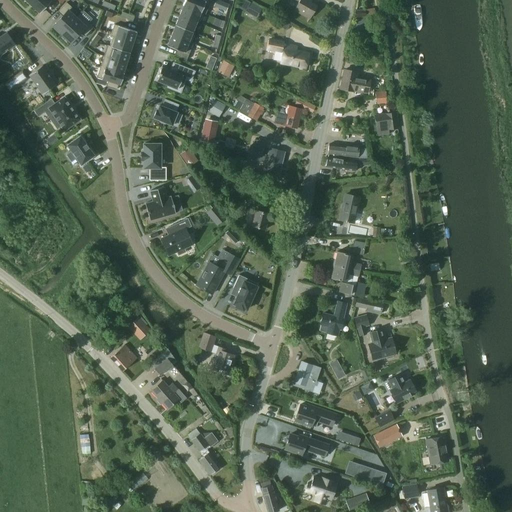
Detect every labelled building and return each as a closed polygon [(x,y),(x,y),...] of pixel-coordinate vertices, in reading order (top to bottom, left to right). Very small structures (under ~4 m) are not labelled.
[(24,0),(40,14),(51,2),(49,0),(24,0)] [(183,6),(183,5),(200,12),(201,13),(202,13),(205,14),(210,3),(210,0),(184,0),(182,6),(183,6)] [(311,0),(294,0),(299,3),(295,10),(310,18),(316,6),(310,3),(311,0)] [(62,35),(76,19),(76,18),(69,12),(71,8),(66,3),(57,12),(62,16),(53,26),(55,28),(54,29),(59,34),(60,33),(62,35)] [(256,18),(262,8),(250,3),(245,13),(256,18)] [(200,12),(183,5),(183,6),(179,15),(196,22),(198,23),(202,13),(201,13),(200,12)] [(84,37),(93,28),(79,15),(76,18),(76,19),(62,35),(70,42),(80,33),(84,37)] [(196,22),(179,15),(175,25),(192,32),(196,22)] [(113,36),(133,43),(136,32),(114,25),(110,36),(113,37),(113,36)] [(192,32),(175,25),(171,35),(188,42),(190,43),(194,33),(192,32)] [(0,54),(0,55),(15,45),(6,33),(0,37),(0,54)] [(188,42),(171,35),(167,46),(177,50),(174,56),(186,60),(188,54),(193,44),(190,43),(188,42)] [(110,47),(130,53),(133,43),(113,36),(113,37),(110,46),(110,47)] [(297,47),(285,45),(283,44),(284,41),(269,38),(266,51),(274,53),(272,60),(281,62),(306,68),(309,53),(296,51),(297,47)] [(104,56),(126,63),(130,53),(110,47),(110,46),(107,45),(104,56)] [(123,73),(126,63),(104,56),(101,66),(123,73)] [(223,61),(217,72),(228,77),(234,66),(223,61)] [(42,66),(29,75),(43,94),(56,85),(42,66)] [(120,85),(124,73),(123,73),(101,66),(100,66),(97,78),(108,81),(106,86),(116,90),(118,84),(120,85)] [(167,87),(175,91),(176,89),(177,89),(182,78),(190,81),(194,72),(180,66),(178,72),(171,69),(170,71),(162,67),(156,81),(168,85),(167,87)] [(344,70),(340,89),(353,91),(353,90),(368,93),(370,80),(356,78),(357,73),(344,70)] [(28,78),(23,71),(14,78),(19,85),(28,78)] [(76,105),(84,99),(77,90),(69,96),(76,105)] [(386,91),(375,92),(377,105),(387,104),(386,91)] [(80,120),(64,97),(63,97),(63,98),(54,104),(51,99),(35,111),(38,116),(49,109),(56,119),(52,122),(57,129),(61,126),(64,130),(64,131),(80,120)] [(156,110),(153,118),(159,120),(158,122),(164,124),(164,122),(172,125),(177,113),(176,112),(179,105),(165,99),(162,107),(159,106),(157,110),(156,110)] [(246,99),(239,111),(257,121),(260,114),(261,115),(264,110),(262,110),(263,108),(254,103),(246,99)] [(225,106),(215,100),(208,111),(218,118),(225,106)] [(287,106),(285,114),(277,113),(275,123),(297,128),(302,109),(287,106)] [(398,128),(396,113),(375,116),(378,135),(389,134),(388,130),(398,128)] [(206,121),(202,141),(212,143),(216,123),(206,121)] [(58,140),(54,135),(47,140),(50,145),(58,140)] [(94,156),(80,136),(67,145),(81,165),(94,156)] [(254,140),(250,159),(261,162),(261,161),(267,162),(264,174),(263,181),(276,184),(278,177),(284,152),(270,149),(268,156),(263,154),(265,142),(254,140)] [(160,144),(143,144),(143,152),(141,152),(141,160),(143,160),(143,168),(149,168),(149,180),(166,180),(166,167),(160,167),(160,144)] [(359,148),(329,144),(328,154),(358,157),(358,158),(367,159),(367,149),(359,148)] [(181,154),(180,154),(189,167),(198,161),(189,148),(181,154)] [(342,160),(327,158),(326,166),(341,169),(355,172),(356,162),(355,162),(355,159),(347,158),(347,161),(342,160)] [(248,162),(237,159),(235,167),(245,170),(248,162)] [(192,176),(186,180),(191,185),(196,182),(192,176)] [(153,202),(145,204),(150,221),(176,214),(175,212),(182,210),(178,196),(171,198),(171,197),(167,198),(164,187),(150,191),(153,202)] [(345,194),(340,220),(354,223),(359,197),(345,194)] [(214,206),(206,212),(213,220),(220,213),(214,206)] [(254,218),(252,226),(265,229),(269,214),(247,209),(245,216),(254,218)] [(166,229),(169,235),(161,239),(169,255),(177,251),(179,255),(186,252),(184,248),(193,244),(185,229),(191,226),(188,219),(166,229)] [(231,227),(226,232),(229,236),(234,231),(231,227)] [(370,229),(351,227),(349,236),(369,238),(370,229)] [(351,253),(362,255),(365,243),(354,241),(353,242),(353,241),(351,253)] [(209,262),(196,285),(212,294),(224,272),(230,275),(239,259),(222,250),(218,257),(211,254),(207,261),(209,262)] [(334,265),(349,268),(359,270),(360,270),(361,265),(351,262),(352,255),(337,252),(334,265)] [(347,281),(348,275),(358,277),(360,270),(359,270),(349,268),(334,265),(331,278),(332,278),(333,280),(335,280),(337,279),(347,281)] [(239,275),(233,288),(239,291),(238,293),(233,304),(236,305),(235,307),(243,310),(244,309),(246,310),(250,302),(251,303),(255,294),(253,294),(258,284),(239,275)] [(364,295),(366,284),(357,282),(356,285),(341,282),(339,292),(369,299),(369,296),(364,295)] [(383,303),(357,298),(355,307),(366,309),(366,311),(381,315),(383,303)] [(334,316),(323,314),(321,324),(319,331),(338,336),(340,329),(341,330),(344,319),(343,319),(347,303),(337,301),(334,316)] [(366,315),(355,318),(357,328),(358,328),(360,336),(366,334),(364,326),(369,325),(366,315)] [(127,327),(140,340),(150,330),(146,325),(147,324),(141,317),(139,318),(138,317),(127,327)] [(393,355),(396,354),(392,338),(384,340),(383,336),(384,336),(383,329),(370,333),(373,343),(369,344),(373,360),(386,356),(387,359),(393,357),(393,355)] [(204,333),(198,348),(211,352),(213,345),(216,337),(204,333)] [(137,358),(125,345),(110,358),(123,371),(137,358)] [(212,358),(209,368),(218,371),(219,368),(229,371),(230,369),(231,369),(233,365),(231,364),(234,356),(224,352),(225,349),(219,347),(216,354),(215,359),(212,358)] [(168,349),(150,363),(160,375),(178,361),(168,349)] [(336,360),(330,364),(334,372),(341,368),(336,360)] [(293,385),(312,392),(314,385),(317,386),(318,382),(316,381),(320,368),(302,362),(293,385)] [(359,370),(364,381),(371,378),(366,367),(359,370)] [(390,390),(397,403),(412,395),(411,393),(416,391),(410,380),(405,382),(400,374),(388,380),(393,389),(390,390)] [(163,381),(152,391),(168,409),(178,400),(173,394),(176,391),(178,390),(177,389),(173,384),(168,387),(163,381)] [(373,389),(370,383),(361,388),(364,394),(373,389)] [(359,392),(353,395),(356,401),(362,398),(359,392)] [(300,404),(295,421),(311,427),(311,426),(316,428),(318,422),(331,426),(335,414),(308,405),(307,407),(300,404)] [(375,418),(380,427),(394,420),(389,411),(375,418)] [(373,435),(379,448),(402,436),(396,424),(373,435)] [(235,436),(232,428),(223,432),(227,440),(230,439),(229,438),(235,436)] [(200,434),(191,440),(200,452),(201,451),(204,456),(199,460),(210,474),(219,467),(209,453),(207,449),(218,441),(212,433),(211,433),(205,439),(200,434)] [(290,434),(285,449),(301,455),(303,449),(324,456),(328,445),(300,436),(300,438),(290,434)] [(354,445),(356,438),(347,435),(345,442),(354,445)] [(431,464),(448,461),(444,436),(426,440),(431,464)] [(82,444),(82,453),(91,453),(91,444),(82,444)] [(346,474),(382,486),(386,474),(349,462),(346,474)] [(305,491),(316,495),(316,496),(316,497),(316,496),(325,499),(326,500),(326,498),(331,500),(336,484),(333,483),(333,481),(326,479),(326,480),(326,481),(314,477),(311,485),(307,483),(305,491)] [(261,488),(267,511),(275,511),(278,511),(272,491),(269,482),(261,484),(262,488),(261,488)] [(419,497),(416,484),(402,487),(404,499),(419,497)] [(447,511),(443,488),(427,491),(428,492),(421,493),(424,511),(447,511)] [(82,491),(82,504),(92,505),(93,492),(82,491)] [(104,499),(113,506),(116,503),(114,501),(118,497),(112,491),(104,499)] [(363,506),(359,496),(354,498),(358,508),(363,506)] [(102,511),(104,511),(109,506),(102,500),(96,507),(102,511)]
